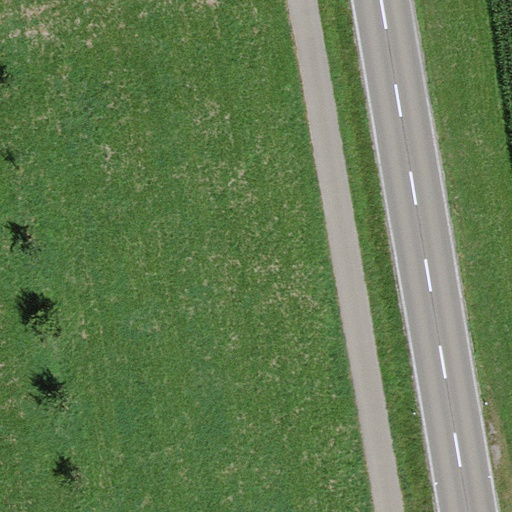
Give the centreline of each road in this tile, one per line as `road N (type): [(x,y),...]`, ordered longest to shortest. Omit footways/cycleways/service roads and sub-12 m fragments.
road 1 (secondary): [(469,511),(381,0)]
road 2 (track): [(391,511),(304,0)]
